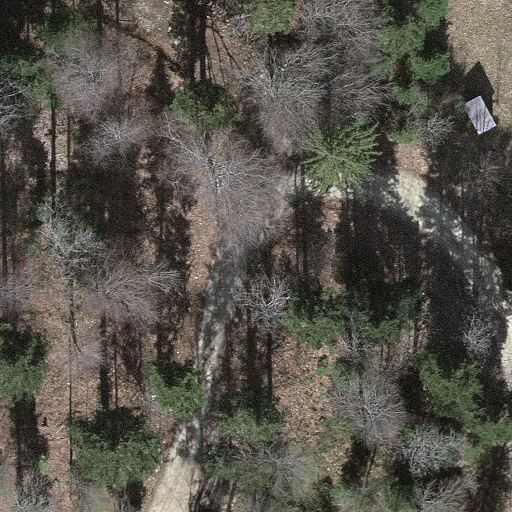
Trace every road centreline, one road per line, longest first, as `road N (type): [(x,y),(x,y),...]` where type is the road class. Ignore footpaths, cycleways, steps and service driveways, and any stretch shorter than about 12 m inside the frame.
road 1 (track): [(149,511),(231,261),(277,205),(333,183),(381,186),(423,208),(454,238),(490,308),(511,415)]
road 2 (track): [(333,183),(218,37),(152,0)]
